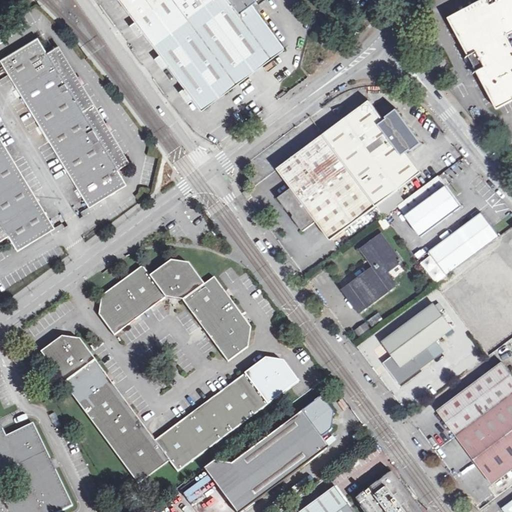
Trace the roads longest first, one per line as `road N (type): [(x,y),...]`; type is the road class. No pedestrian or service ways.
road 1 (unclassified): [(208,171),(459,511)]
road 2 (unclassified): [(208,171),(0,320)]
road 3 (unclassified): [(388,32),(208,171)]
road 4 (unclassified): [(84,0),(208,171)]
road 5 (unclassified): [(511,183),(388,32)]
